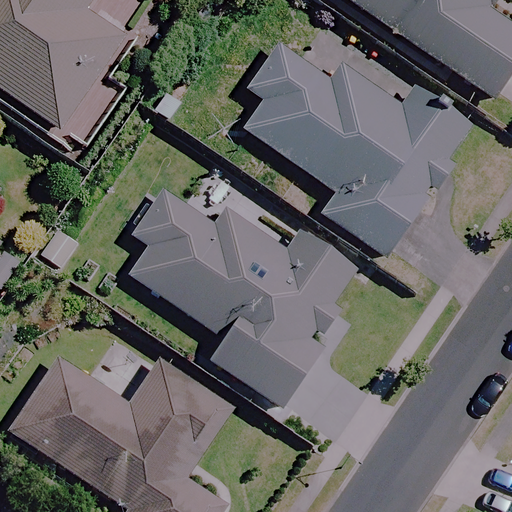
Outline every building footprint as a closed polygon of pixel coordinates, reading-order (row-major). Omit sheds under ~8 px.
[(90,0),(0,0),(0,101),(56,139),(121,43),(80,15),(90,0)] [(325,0),(489,109),(511,75),(511,32),(487,15),(496,0),(325,0)] [(321,86),(276,55),(251,92),(264,101),(239,138),(330,201),(316,222),(381,267),(472,136),(410,92),(400,106),(337,62),(321,86)] [(334,315),(331,313),(354,276),(294,239),(291,245),(204,190),(187,217),(156,198),(129,242),(145,252),(124,286),(220,346),(204,370),(278,417),(317,354),(312,350),(334,315)] [(228,417),(154,367),(122,414),(57,370),(9,440),(114,511),(219,511),(181,486),(228,417)]
